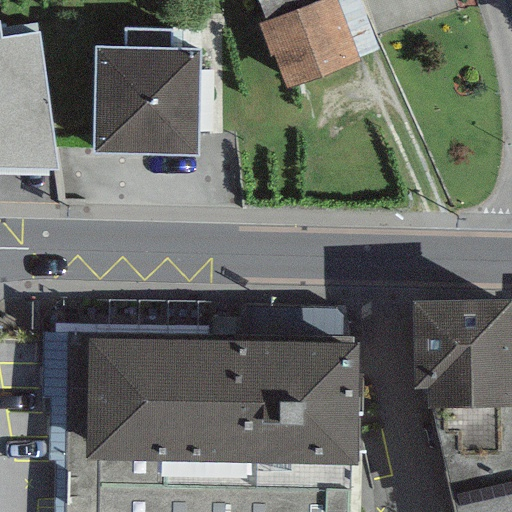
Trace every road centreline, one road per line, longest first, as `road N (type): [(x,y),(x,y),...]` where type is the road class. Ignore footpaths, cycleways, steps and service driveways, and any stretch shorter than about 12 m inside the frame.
road 1 (primary): [(371,257),(0,250)]
road 2 (residential): [(371,257),(427,511)]
road 3 (primary): [(511,260),(371,257)]
